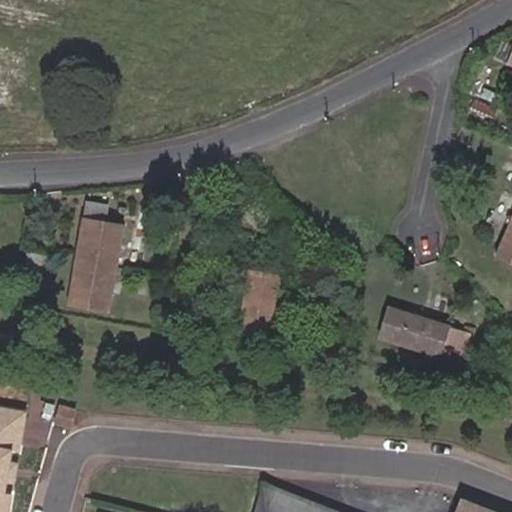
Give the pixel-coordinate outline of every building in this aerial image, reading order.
[(105,221),(108,206),(87,203),(70,304),(110,311),(125,225),(105,221)] [(511,224),(498,257),(511,262),(511,224)] [(45,256),(30,253),(27,274),(42,276),(45,256)] [(272,340),(283,275),(250,270),(239,334),(272,340)] [(473,335),(389,308),(379,337),(465,365),(473,335)] [(27,412),(0,407),(0,511),(9,511),(12,494),(6,493),(13,450),(20,451),(27,412)] [(74,410),(60,407),(56,423),(71,426),(74,410)] [(348,511),(266,482),(265,485),(256,511),(348,511)] [(493,511),(464,501),(459,511),(493,511)]
